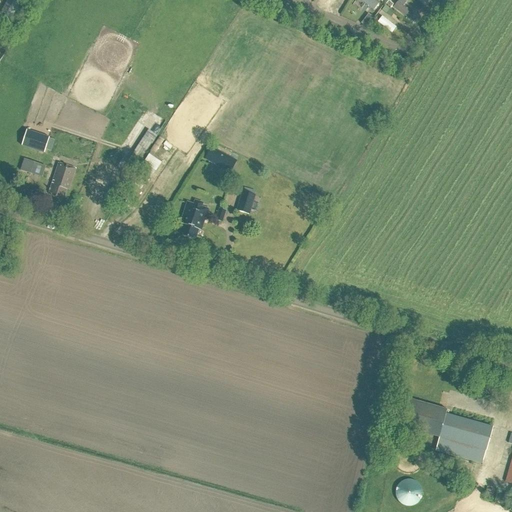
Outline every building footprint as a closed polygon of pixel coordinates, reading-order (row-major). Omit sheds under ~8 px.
[(20,0),(6,0),(0,11),(0,12),(7,16),(4,20),(9,23),(12,19),(22,1),(20,0)] [(324,7),(338,15),(346,0),(339,0),(338,0),(333,0),(332,3),(329,3),(322,0),(319,0),(317,5),(323,8),(324,7)] [(356,0),(373,12),(378,6),(369,0),(356,0)] [(399,0),(392,9),(408,21),(413,15),(403,7),(406,3),(402,0),(399,0)] [(388,1),(384,6),(389,9),(393,4),(388,1)] [(376,24),(391,35),(396,28),(382,17),(376,24)] [(131,155),(127,161),(133,165),(137,159),(139,160),(156,135),(148,129),(131,155)] [(49,138),(26,130),(21,146),(44,153),(49,138)] [(210,147),(204,160),(224,170),(230,158),(210,147)] [(162,160),(150,152),(130,183),(133,185),(140,189),(146,179),(149,180),(162,160)] [(33,162),(23,159),(19,170),(29,173),(33,162)] [(68,190),(75,169),(58,163),(48,193),(51,194),(50,196),(60,199),(61,197),(64,198),(66,189),(68,190)] [(126,196),(135,201),(142,191),(140,189),(133,185),(126,196)] [(236,210),(249,214),(255,196),(254,195),(255,191),(244,188),(243,192),(242,192),(236,210)] [(200,230),(207,209),(200,207),(202,203),(194,201),(193,205),(186,203),(180,224),(182,224),(180,233),(182,234),(182,236),(191,239),(192,237),(195,238),(198,229),(200,230)] [(215,221),(222,223),(226,211),(219,209),(215,221)] [(481,464),(485,451),(491,427),(445,414),(446,410),(404,398),(396,425),(439,438),(435,451),(481,464)] [(405,480),(404,480),(401,482),(399,483),(397,486),(395,488),(395,491),(395,494),(395,496),(396,499),(398,503),(401,505),(404,506),(408,507),(412,506),(415,505),(418,503),(420,500),(421,496),(421,493),(421,489),(419,486),(417,483),(414,481),(411,480),(408,480),(405,480)]
